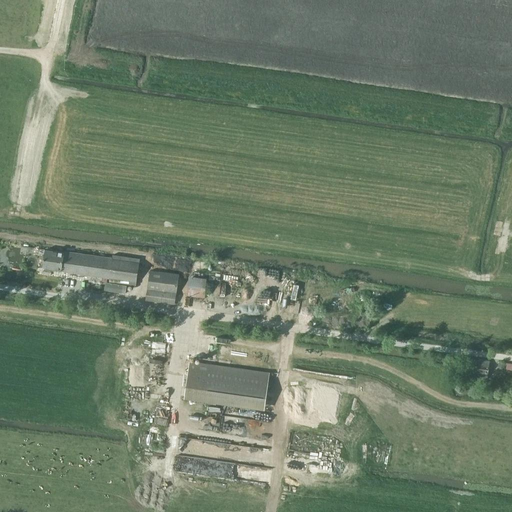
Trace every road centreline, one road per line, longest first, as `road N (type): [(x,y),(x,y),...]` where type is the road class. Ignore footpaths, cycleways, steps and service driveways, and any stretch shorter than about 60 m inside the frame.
road 1 (track): [(0,311),(351,357),(442,399),(511,409)]
road 2 (track): [(271,511),(290,327)]
